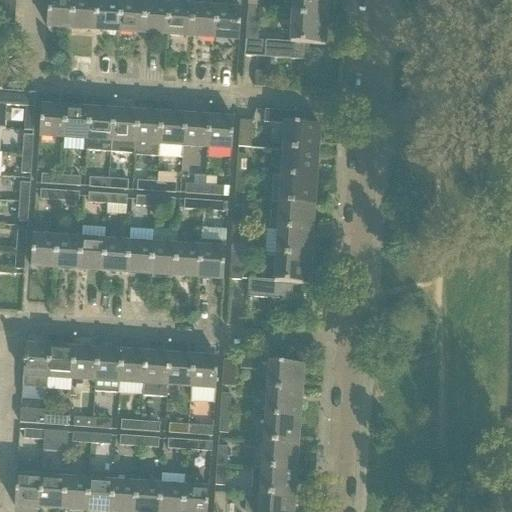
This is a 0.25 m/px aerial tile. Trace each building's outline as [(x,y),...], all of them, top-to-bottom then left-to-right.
[(0,0),(0,12),(15,13),(16,1),(0,0)] [(48,0),(46,27),(71,29),(72,0),(48,0)] [(72,0),(71,29),(95,31),(97,1),(83,0),(72,0)] [(119,32),(121,2),(120,0),(96,0),(97,1),(95,31),(119,32)] [(168,0),(169,6),(167,35),(190,37),(193,7),(192,0),(168,0)] [(217,0),(216,9),(214,39),(239,40),(240,20),(241,11),(242,0),(236,0),(217,0)] [(256,0),(246,0),(247,8),(256,8),(256,0)] [(292,0),(291,17),(325,19),(326,0),(292,0)] [(119,32),(143,34),(145,4),(121,2),(119,32)] [(143,34),(167,35),(169,6),(145,4),(143,34)] [(190,37),(214,39),(216,9),(193,7),(190,37)] [(0,12),(0,24),(14,25),(15,13),(0,12)] [(246,37),(244,57),(306,61),(309,45),(289,44),(265,42),(258,42),(260,15),(247,14),(246,37)] [(291,17),(289,44),(309,45),(324,46),(325,44),(323,44),(325,19),(291,17)] [(0,129),(4,130),(6,107),(35,108),(36,94),(0,91),(0,129)] [(38,139),(63,141),(65,109),(41,107),(38,139)] [(63,141),(63,151),(86,153),(86,151),(89,111),(65,109),(63,141)] [(86,151),(110,153),(113,112),(89,111),(86,151)] [(264,113),(263,124),(279,125),(285,125),(283,151),(316,153),(318,127),(319,128),(319,126),(303,125),(304,116),(304,114),(264,111),(264,113)] [(110,153),(134,155),(137,114),(113,112),(110,153)] [(134,156),(158,158),(161,115),(137,114),(134,155),(134,156)] [(161,115),(158,158),(182,159),(183,149),(185,117),(161,115)] [(209,119),(185,117),(183,149),(207,151),(209,119)] [(233,120),(209,119),(207,151),(231,152),(233,120)] [(238,147),(250,148),(252,122),(239,121),(238,147)] [(24,122),(24,132),(33,132),(34,123),(24,122)] [(23,136),(22,155),(31,156),(32,137),(23,136)] [(283,151),(282,177),(315,180),(315,179),(314,179),(316,153),(283,151)] [(22,155),(21,175),(30,175),(31,156),(22,155)] [(236,155),(235,174),(244,175),(245,156),(236,155)] [(244,175),(235,174),(234,194),(243,195),(244,175)] [(40,185),(60,186),(60,177),(40,176),(40,185)] [(60,177),(60,186),(78,187),(79,178),(60,177)] [(272,177),(270,203),(313,206),(314,180),(315,180),(282,177),(272,177)] [(88,189),(108,190),(109,180),(88,179),(88,189)] [(109,180),(108,190),(126,190),(127,181),(109,180)] [(136,192),(156,193),(157,183),(136,182),(136,192)] [(157,183),(156,193),(174,194),(174,184),(157,183)] [(20,184),(19,203),(28,204),(29,185),(20,184)] [(184,195),(204,196),(204,186),(184,186),(184,195)] [(204,186),(204,196),(222,197),(222,187),(204,186)] [(39,201),(59,202),(59,192),(40,191),(39,201)] [(59,192),(59,202),(79,203),(79,193),(59,192)] [(87,204),(107,205),(107,196),(88,195),(87,204)] [(107,196),(107,205),(127,206),(127,197),(107,196)] [(135,207),(155,208),(155,199),(136,198),(135,207)] [(155,199),(155,208),(175,209),(175,200),(155,199)] [(183,210),(203,211),(203,202),(184,201),(183,210)] [(203,202),(203,211),(223,212),(223,203),(203,202)] [(19,203),(18,223),(27,223),(28,204),(19,203)] [(269,229),(278,230),(312,232),(311,232),(313,206),(270,203),(269,229)] [(233,208),(232,227),(241,228),(242,209),(233,208)] [(241,228),(232,227),(231,247),(240,247),(241,228)] [(278,230),(277,256),(309,259),(311,233),(312,234),(312,232),(278,230)] [(17,232),(16,251),(25,252),(27,232),(17,232)] [(30,267),(54,269),(56,237),(32,235),(30,267)] [(54,269),(78,270),(80,238),(56,237),(54,269)] [(78,270),(102,272),(104,240),(80,238),(78,270)] [(102,272),(126,274),(128,241),(104,240),(102,272)] [(200,246),(198,278),(223,280),(224,260),(225,248),(225,242),(201,240),(200,246)] [(126,274),(150,275),(152,243),(128,241),(126,274)] [(150,275),(174,277),(176,245),(152,243),(150,275)] [(174,277),(198,278),(200,246),(176,245),(174,277)] [(25,252),(16,251),(15,270),(24,271),(25,252)] [(229,281),(241,282),(243,255),(231,254),(229,281)] [(309,259),(277,256),(275,281),(248,279),(247,298),(291,301),(293,285),(308,286),(309,284),(307,284),(309,259)] [(49,349),(47,381),(71,382),(73,350),(62,350),(63,345),(50,344),(50,349),(49,349)] [(22,379),(22,386),(46,388),(47,381),(49,349),(25,347),(22,379)] [(71,382),(95,384),(97,352),(73,350),(71,382)] [(95,384),(94,393),(118,394),(119,385),(121,354),(97,352),(95,384)] [(270,365),(268,391),(301,393),(302,367),(303,367),(303,366),(287,365),(288,355),(240,352),(240,353),(241,353),(240,370),(256,371),(261,365),(270,365)] [(119,385),(143,387),(145,355),(121,354),(119,385)] [(143,387),(142,397),(166,399),(167,389),(169,357),(145,355),(143,387)] [(167,389),(190,390),(193,358),(169,357),(167,389)] [(193,358),(190,390),(215,392),(216,380),(217,360),(193,358)] [(221,387),(234,387),(236,361),(223,360),(221,387)] [(265,417),(266,417),(299,420),(301,393),(268,391),(266,416),(265,416),(265,417)] [(221,395),(219,414),(229,415),(230,396),(221,395)] [(20,411),(20,424),(26,425),(44,426),(45,416),(45,413),(43,413),(43,412),(22,410),(21,411),(20,411)] [(219,414),(218,434),(228,435),(228,428),(229,415),(226,415),(219,414)] [(45,416),(44,426),(63,427),(64,418),(45,416)] [(266,417),(264,444),(297,446),(299,420),(266,417)] [(73,418),(72,428),(74,428),(92,429),(92,420),(74,418),(73,418)] [(92,420),(92,429),(111,430),(111,421),(92,420)] [(121,421),(120,431),(121,431),(140,432),(140,423),(122,421),(121,421)] [(140,423),(140,432),(159,434),(159,424),(140,423)] [(169,425),(168,434),(169,434),(187,435),(188,426),(169,425)] [(188,426),(187,435),(208,437),(212,437),(213,428),(188,426)] [(24,431),(24,440),(25,440),(43,441),(44,432),(25,431),(24,431)] [(44,432),(43,441),(63,442),(66,443),(67,433),(64,433),(44,432)] [(72,434),(71,443),(90,445),(91,435),(73,434),(72,434)] [(91,435),(90,445),(110,446),(110,436),(91,435)] [(120,437),(119,447),(139,448),(140,438),(121,437),(120,437)] [(140,438),(139,448),(158,449),(158,440),(140,438)] [(168,450),(187,451),(187,442),(168,440),(168,450)] [(187,442),(187,451),(206,452),(211,453),(212,443),(207,443),(187,442)] [(262,469),(262,470),(295,472),(297,446),(264,444),(263,469),(262,469)] [(217,448),(216,467),(218,467),(225,468),(227,449),(219,449),(217,448)] [(16,477),(14,507),(39,508),(42,470),(42,463),(17,461),(16,477)] [(216,467),(215,487),(217,487),(224,487),(225,468),(218,467),(216,467)] [(39,508),(63,510),(65,480),(65,472),(42,470),(39,508)] [(253,470),(251,496),(293,499),(295,472),(262,470),(253,470)] [(87,511),(91,511),(110,511),(113,484),(113,475),(89,473),(88,482),(87,511)] [(63,510),(87,511),(88,482),(65,480),(63,510)] [(184,488),(182,511),(207,511),(209,490),(194,489),(195,481),(185,480),(184,488)] [(110,511),(134,511),(137,485),(113,484),(110,511)] [(134,511),(158,511),(161,487),(137,485),(134,511)] [(158,511),(182,511),(184,488),(161,487),(158,511)] [(213,511),(226,511),(227,495),(215,494),(213,511)] [(292,511),(293,499),(251,496),(246,496),(244,511),(292,511)]
